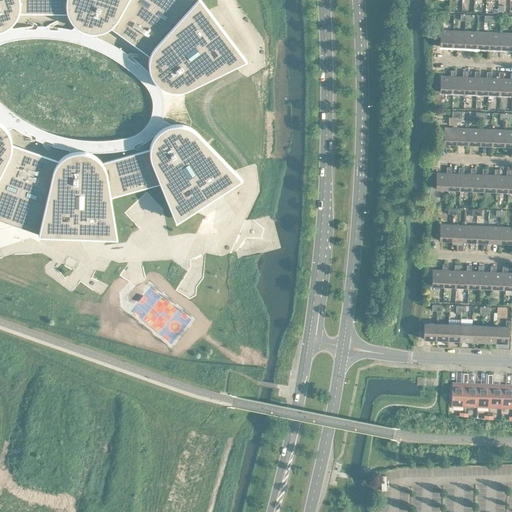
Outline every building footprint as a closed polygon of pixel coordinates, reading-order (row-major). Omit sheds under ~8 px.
[(0,0),(0,28),(2,28),(4,27),(6,26),(8,24),(10,23),(12,22),(14,19),(15,17),(16,15),(18,12),(68,12),(69,15),(70,16),(72,19),(74,22),(76,24),(78,25),(80,26),(82,28),(84,29),(86,29),(89,30),(91,30),(94,30),(96,30),(99,30),(101,29),(103,29),(105,28),(107,27),(109,26),(149,54),(150,55),(149,57),(149,60),(149,63),(149,66),(150,68),(151,71),(152,74),(153,76),(154,78),(156,80),(158,82),(159,83),(161,85),(162,85),(165,87),(167,88),(169,88),(172,89),(175,89),(179,89),(181,89),(183,88),(185,88),(188,87),(191,85),(200,81),(209,76),(232,65),(245,59),(235,44),(208,9),(201,0),(0,0)] [(439,46),(452,46),(453,30),(443,30),(443,24),(438,23),(438,30),(440,30),(439,46)] [(452,46),(464,47),(465,31),(453,30),(452,46)] [(464,47),(476,47),(477,31),(465,31),(464,47)] [(476,47),(488,48),(489,32),(477,31),(476,47)] [(488,48),(500,48),(501,32),(489,32),(488,48)] [(500,48),(511,49),(511,47),(511,32),(501,32),(500,48)] [(440,91),(452,92),(453,76),(455,76),(456,70),(451,70),(450,76),(440,75),(440,91)] [(452,92),(464,92),(465,76),(467,76),(468,70),(463,70),(462,76),(455,76),(453,76),(452,92)] [(464,92),(476,93),(477,77),(479,77),(480,71),(475,71),(474,77),(467,76),(465,76),(464,92)] [(476,93),(488,93),(489,77),(491,77),(492,71),(487,71),(486,77),(479,77),(477,77),(476,93)] [(488,93),(500,94),(501,78),(503,78),(504,72),(499,72),(498,78),(491,77),(489,77),(488,93)] [(500,94),(511,94),(511,72),(510,78),(503,78),(501,78),(500,94)] [(241,177),(197,131),(195,130),(194,129),(192,128),(191,126),(189,126),(187,125),(185,124),(183,124),(181,123),(179,123),(177,123),(175,123),(173,123),(172,124),(170,124),(168,125),(166,125),(165,126),(163,127),(161,128),(160,129),(158,131),(157,132),(156,134),(154,135),(153,137),(152,139),(152,140),(151,142),(151,144),(150,146),(150,148),(123,155),(102,161),(100,159),(98,157),(95,155),(94,154),(93,154),(90,152),(87,151),(84,150),(82,150),(80,150),(79,150),(77,150),(74,151),(72,151),(71,151),(68,153),(65,154),(63,156),(60,158),(59,160),(11,143),(11,141),(11,139),(10,137),(10,136),(9,134),(9,132),(8,130),(7,128),(5,127),(4,125),(3,124),(1,122),(0,121),(0,220),(39,234),(116,236),(110,196),(138,189),(161,182),(176,220),(241,177)] [(443,143),(456,143),(456,127),(453,127),(444,127),(443,143)] [(456,143),(468,144),(468,128),(456,127),(456,143)] [(468,144),(480,144),(480,128),(468,128),(468,144)] [(480,144),(492,145),(492,129),(480,128),(480,144)] [(492,145),(504,145),(504,129),(492,129),(492,145)] [(435,188),(448,189),(449,173),(451,173),(452,167),(447,167),(446,173),(436,172),(435,188)] [(448,189),(460,189),(461,173),(463,173),(464,167),(459,167),(458,173),(451,173),(449,173),(448,189)] [(460,189),(472,190),(473,174),(475,174),(476,168),(471,168),(470,174),(463,173),(461,173),(460,189)] [(472,190),(484,190),(485,174),(487,174),(488,168),(483,168),(482,174),(475,174),(473,174),(472,190)] [(484,190),(496,191),(497,175),(499,175),(500,169),(495,169),(494,174),(487,174),(485,174),(484,190)] [(496,191),(508,191),(509,175),(511,175),(511,169),(507,169),(506,175),(499,175),(497,175),(496,191)] [(439,240),(451,240),(452,224),(440,224),(439,240)] [(451,240),(463,241),(464,225),(452,224),(451,240)] [(463,241),(475,241),(476,225),(464,225),(463,241)] [(475,241),(487,242),(488,226),(476,225),(475,241)] [(487,242),(499,242),(500,226),(488,226),(487,242)] [(511,226),(500,226),(499,242),(511,243),(511,241),(511,226)] [(431,285),(444,286),(444,269),(447,270),(447,264),(442,263),(442,269),(432,269),(431,285)] [(444,286),(456,286),(456,270),(459,270),(459,264),(454,264),(454,270),(447,270),(444,269),(444,286)] [(456,286),(468,287),(468,271),(471,271),(471,265),(466,264),(466,270),(459,270),(456,270),(456,286)] [(468,287),(480,287),(480,271),(483,271),(483,265),(478,265),(478,271),(471,271),(468,271),(468,287)] [(480,287),(492,288),(492,272),(495,272),(495,266),(490,265),(490,271),(483,271),(480,271),(480,287)] [(492,288),(504,288),(504,272),(507,272),(507,266),(502,266),(502,272),(495,272),(492,272),(492,288)] [(496,326),(495,342),(508,342),(509,326),(510,326),(511,320),(506,320),(505,326),(496,326)] [(423,338),(435,339),(436,323),(424,322),(423,338)] [(435,339),(447,340),(448,323),(436,323),(435,339)] [(447,340),(459,340),(460,324),(448,323),(447,340)] [(459,340),(471,341),(472,324),(460,324),(459,340)] [(471,341),(483,341),(484,325),(472,324),(471,341)] [(483,341),(495,342),(496,326),(484,325),(483,341)] [(451,405),(464,406),(465,383),(463,383),(452,382),(451,405)] [(464,406),(477,406),(477,384),(467,383),(465,383),(464,406)] [(477,406),(489,407),(490,384),(488,384),(477,384),(477,406)] [(489,407),(501,407),(502,385),(492,384),(490,384),(489,407)] [(501,407),(511,407),(511,384),(502,385),(501,407)]
